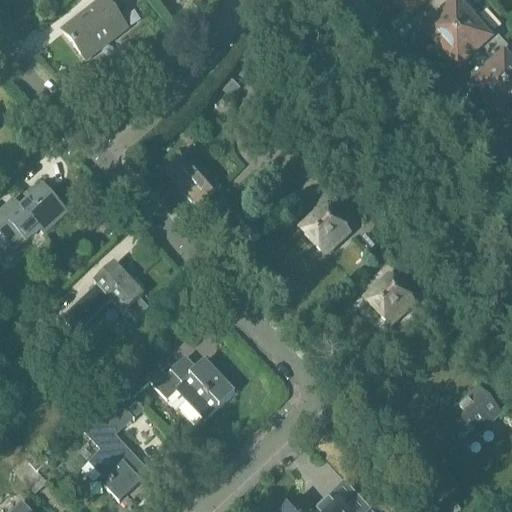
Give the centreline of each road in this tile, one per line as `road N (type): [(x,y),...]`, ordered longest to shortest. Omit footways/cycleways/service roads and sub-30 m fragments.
road 1 (residential): [(199,511),(306,411),(311,394),(306,376),(102,157)]
road 2 (residential): [(244,98),(242,152),(267,200),(281,209),(298,199),(300,173),(279,107),(262,97)]
road 3 (residential): [(511,158),(433,71),(405,58),(351,0)]
road 4 (residential): [(102,157),(211,60),(223,24)]
road 5 (residential): [(102,157),(0,48)]
